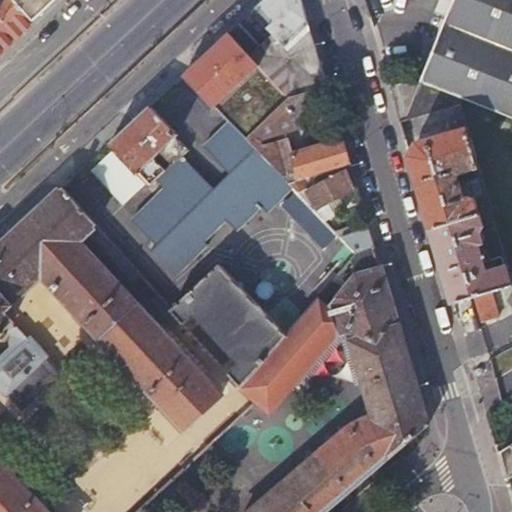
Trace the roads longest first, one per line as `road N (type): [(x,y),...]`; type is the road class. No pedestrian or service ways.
road 1 (residential): [(331,0),(464,455)]
road 2 (residential): [(0,201),(228,0)]
road 3 (secondary): [(0,151),(162,0)]
road 4 (residential): [(95,0),(0,90)]
